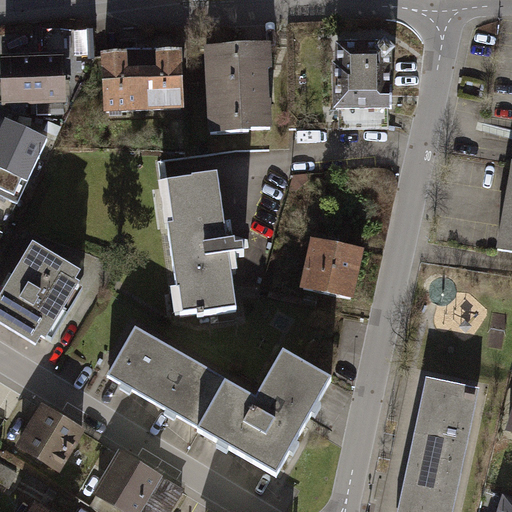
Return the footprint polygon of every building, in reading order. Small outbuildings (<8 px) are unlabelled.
[(383,47),(335,48),(336,110),(394,109),(394,101),(393,60),(397,56),(392,50),(386,44),(383,47)] [(273,47),(209,51),(213,137),(278,133),(273,47)] [(71,54),(3,57),(5,109),(73,106),(71,54)] [(188,55),(106,57),(108,117),(190,115),(188,55)] [(54,140),(8,119),(0,136),(0,174),(31,189),(54,140)] [(226,229),(219,179),(163,187),(182,320),(237,312),(231,270),(237,269),(235,258),(246,257),(244,246),(234,247),(234,242),(232,228),(226,229)] [(511,187),(503,251),(511,252),(511,187)] [(234,247),(244,246),(250,245),(249,241),(237,237),(235,227),(232,228),(234,242),(234,247)] [(0,254),(9,239),(0,234),(0,254)] [(370,253),(314,241),(303,290),(360,301),(370,253)] [(84,276),(36,247),(0,307),(0,323),(41,348),(84,276)] [(258,401),(139,333),(113,378),(283,476),(338,380),(287,351),(258,401)] [(454,511),(480,391),(427,379),(398,511),(454,511)] [(89,435),(44,408),(19,448),(65,476),(89,435)] [(147,511),(167,478),(121,452),(96,497),(122,511),(147,511)] [(0,462),(0,484),(10,490),(20,473),(0,462)] [(178,511),(187,493),(167,485),(155,511),(178,511)] [(511,511),(511,496),(504,494),(498,511),(511,511)]
